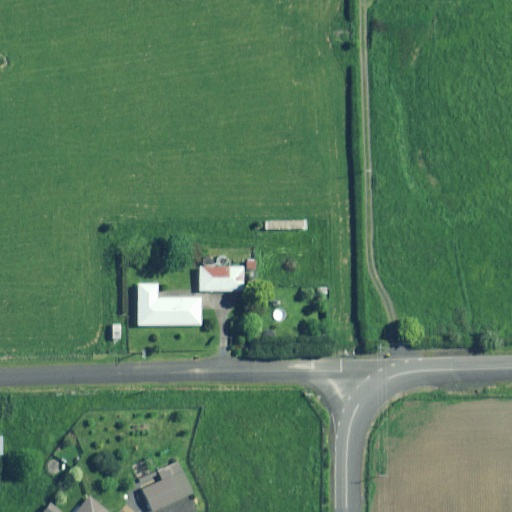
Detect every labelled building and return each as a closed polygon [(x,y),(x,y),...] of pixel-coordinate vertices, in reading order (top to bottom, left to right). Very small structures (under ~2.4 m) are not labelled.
[(196,264),(196,290),(241,290),(241,264),(226,264),(224,262),(223,260),(221,259),(220,258),(218,257),(215,256),(213,256),(211,256),(209,256),(207,257),(205,258),(203,259),(201,260),(200,262),(199,264),(196,264)] [(258,258),(244,258),(244,279),(258,279),(258,258)] [(155,283),(135,283),(135,325),(199,325),(198,297),(155,297),(155,283)] [(190,492),(177,462),(157,471),(159,477),(139,486),(150,510),(190,492)] [(118,511),(106,511),(87,496),(74,511),(122,511),(120,510),(118,511)] [(57,511),(58,511),(49,503),(40,511),(57,511)]
